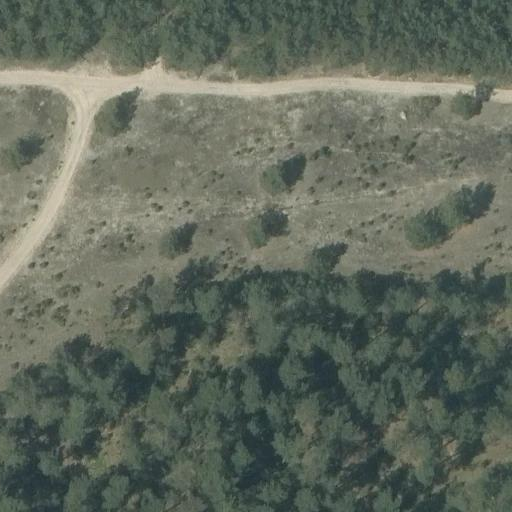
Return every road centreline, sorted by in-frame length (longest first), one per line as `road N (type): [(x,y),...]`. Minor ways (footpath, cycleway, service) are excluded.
road 1 (track): [(0,76),(511,89)]
road 2 (track): [(104,80),(59,192),(0,278)]
